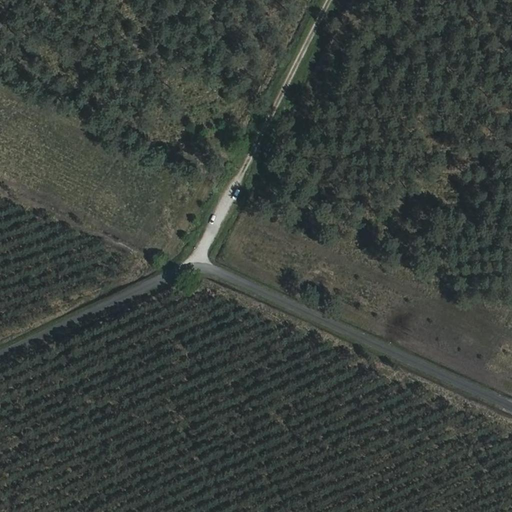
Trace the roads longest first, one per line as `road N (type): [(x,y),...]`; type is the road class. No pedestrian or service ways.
road 1 (unclassified): [(511,403),(234,276),(201,269),(0,356)]
road 2 (track): [(201,269),(335,0)]
